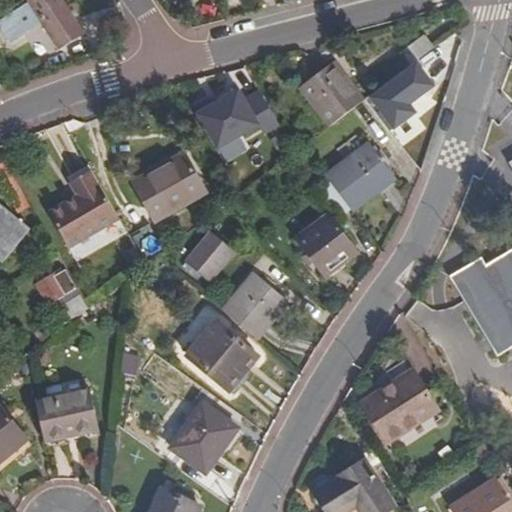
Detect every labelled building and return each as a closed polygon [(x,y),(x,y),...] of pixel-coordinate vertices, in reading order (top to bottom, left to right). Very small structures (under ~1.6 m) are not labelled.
[(41,25),(58,52),(84,34),(62,0),(35,0),(28,5),(0,22),(0,28),(10,45),(41,25)] [(409,67),(432,49),(422,37),(399,54),(409,67)] [(299,87),(330,127),(363,102),(333,62),(299,87)] [(209,150),(255,127),(259,134),(274,127),(244,65),(218,78),(224,91),(188,108),(209,150)] [(368,144),(324,177),(350,212),(394,178),(368,144)] [(184,154),(133,182),(155,221),(206,192),(184,154)] [(511,161),(508,164),(511,170),(511,249),(485,266),(481,259),(449,278),(498,356),(511,347),(511,161)] [(0,165),(0,201),(9,216),(25,206),(1,166),(0,165)] [(118,219),(90,171),(69,183),(76,196),(47,212),(67,248),(118,219)] [(0,208),(0,261),(26,231),(9,216),(0,208)] [(328,214),(293,240),(324,279),(357,253),(328,214)] [(206,283),(232,253),(210,233),(184,263),(206,283)] [(126,250),(138,272),(145,267),(133,246),(126,250)] [(89,308),(66,269),(39,286),(64,327),(89,308)] [(253,275),(222,312),(257,341),(286,304),(253,275)] [(214,323),(186,357),(229,392),(257,358),(214,323)] [(121,354),(118,370),(133,373),(136,357),(121,354)] [(412,371),(361,404),(386,443),(437,410),(412,371)] [(90,390),(34,401),(42,443),(98,431),(90,390)] [(201,403),(169,449),(205,474),(237,428),(201,403)] [(0,408),(0,462),(26,440),(0,408)] [(364,461),(315,493),(327,511),(345,511),(356,505),(360,511),(383,511),(393,506),(364,461)] [(511,511),(511,510),(492,481),(452,506),(456,511),(511,511)] [(197,511),(200,507),(159,489),(148,511),(197,511)]
